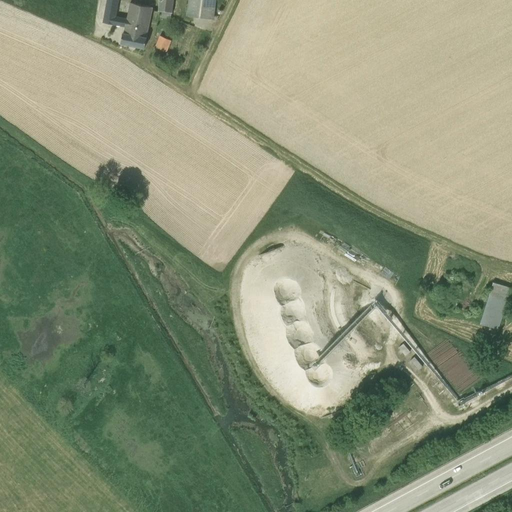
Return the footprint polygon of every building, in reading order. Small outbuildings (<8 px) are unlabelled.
[(116,17),(118,0),(107,0),(103,23),(126,27),(127,19),(116,17)] [(163,12),(172,14),(173,0),(160,0),(159,12),(163,12)] [(215,0),(189,0),(188,16),(213,19),(215,0)] [(131,3),(127,19),(149,24),(153,7),(131,3)] [(146,38),(149,24),(127,19),(126,27),(124,33),(123,33),(121,44),(145,48),(147,38),(146,38)] [(161,36),(156,48),(166,52),(171,41),(161,36)] [(511,288),(494,283),(480,324),(498,329),(511,288)] [(415,356),(408,363),(416,372),(423,365),(415,356)]
